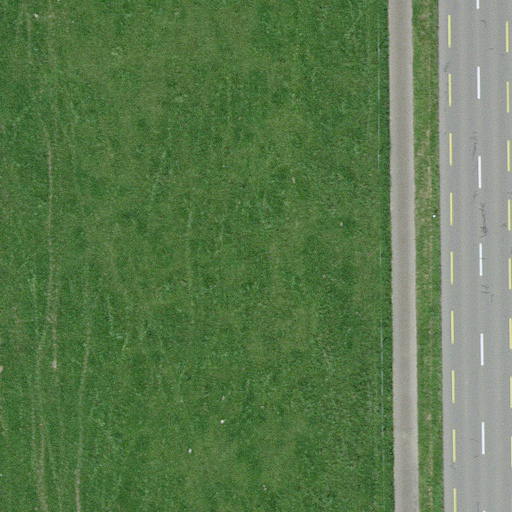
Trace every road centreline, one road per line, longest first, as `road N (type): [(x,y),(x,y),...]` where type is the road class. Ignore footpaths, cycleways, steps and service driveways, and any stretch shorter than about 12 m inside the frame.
road 1 (secondary): [(489,511),(484,0)]
road 2 (track): [(406,0),(410,511)]
